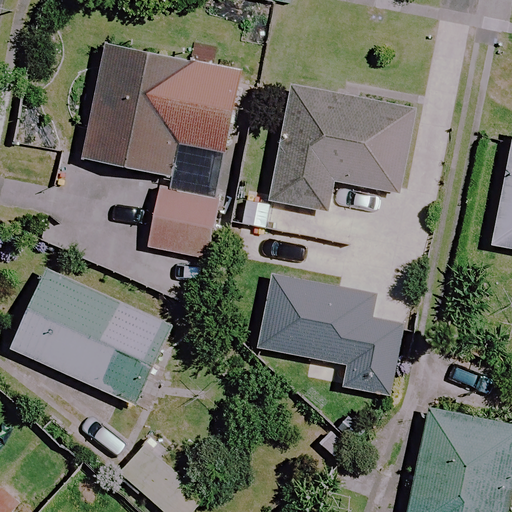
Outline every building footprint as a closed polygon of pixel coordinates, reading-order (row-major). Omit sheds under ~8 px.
[(194,66),(105,46),(80,162),(168,181),(194,66)] [(413,113),(287,90),(266,205),(327,216),(333,185),(397,197),(413,113)] [(511,130),(490,249),(511,253),(511,130)] [(227,200),(158,189),(149,251),(218,261),(227,200)] [(169,330),(47,274),(11,353),(134,408),(169,330)] [(397,321),(364,313),(347,387),(380,395),(397,321)] [(502,375),(467,366),(457,406),(492,414),(502,375)] [(288,499),(336,444),(302,414),(271,450),(286,463),(269,483),(288,499)] [(505,511),(511,478),(511,431),(429,414),(409,511),(505,511)] [(189,511),(200,500),(141,450),(117,478),(158,511),(189,511)] [(0,511),(26,511),(2,494),(0,496),(0,511)]
